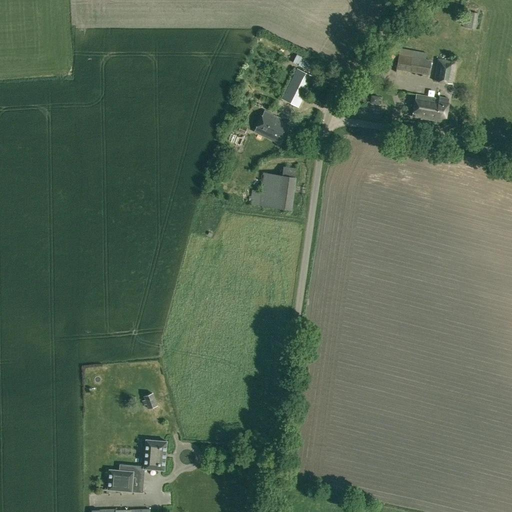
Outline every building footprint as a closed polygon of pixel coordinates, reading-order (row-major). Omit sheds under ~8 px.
[(462,26),(475,29),(478,13),(465,11),(462,26)] [(395,69),(428,75),(430,60),(427,60),(428,52),(400,47),(399,55),(398,55),(395,69)] [(376,66),(386,74),(391,67),(388,65),(395,56),(393,54),(388,51),(376,66)] [(433,80),(452,84),(456,62),(437,59),(433,80)] [(282,99),(298,107),(313,76),(297,69),(282,99)] [(412,116),(427,119),(431,97),(416,94),(412,116)] [(427,119),(444,122),(449,99),(439,97),(438,99),(431,97),(427,119)] [(254,131),(280,144),(290,123),(264,111),(254,131)] [(237,131),(244,133),(246,128),(239,125),(237,131)] [(234,143),(239,146),(242,138),(237,135),(234,143)] [(259,205),(289,210),(295,169),(283,167),(282,175),(264,173),(262,191),(251,190),(249,204),(259,205)] [(146,404),(147,409),(157,406),(152,393),(143,396),(144,400),(142,400),(144,405),(146,404)] [(164,470),(166,441),(145,440),(143,468),(164,470)] [(133,471),(108,468),(107,488),(131,490),(133,471)]
